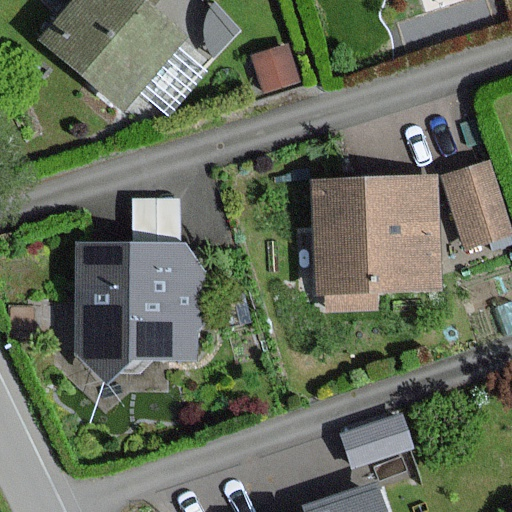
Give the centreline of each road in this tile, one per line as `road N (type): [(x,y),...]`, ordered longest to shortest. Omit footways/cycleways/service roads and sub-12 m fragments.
road 1 (residential): [(0,217),(511,56)]
road 2 (residential): [(56,511),(511,360)]
